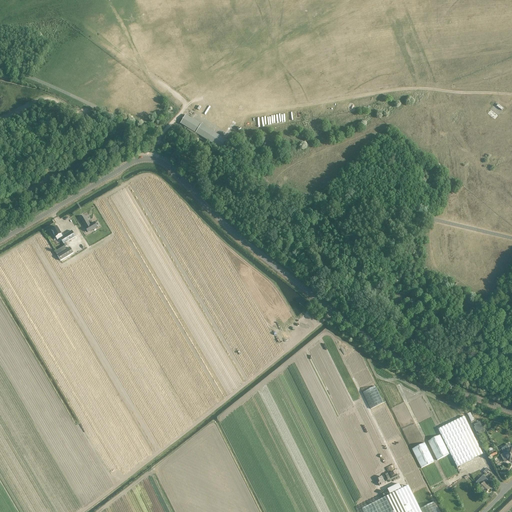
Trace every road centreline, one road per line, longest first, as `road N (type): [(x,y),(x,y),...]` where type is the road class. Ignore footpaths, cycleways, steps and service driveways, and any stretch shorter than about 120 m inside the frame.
road 1 (secondary): [(511,411),(360,332),(153,158)]
road 2 (secondary): [(0,240),(134,160),(153,158)]
road 3 (track): [(0,210),(127,124)]
